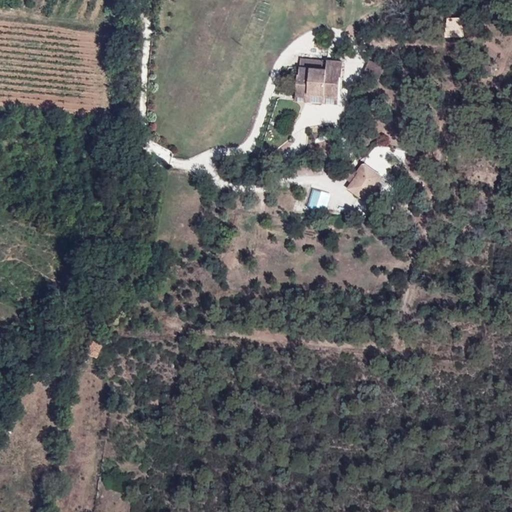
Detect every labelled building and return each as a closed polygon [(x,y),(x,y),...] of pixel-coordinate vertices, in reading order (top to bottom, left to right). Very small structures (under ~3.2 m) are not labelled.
[(457,29),(443,27),(441,46),(449,47),(450,44),(456,44),(457,29)] [(382,74),(386,64),(370,58),(366,69),(382,74)] [(476,73),(476,82),(495,84),(496,75),(476,73)] [(319,100),(332,100),(333,76),(321,76),(320,85),(303,84),(292,84),(291,105),(296,105),(301,105),(301,111),(318,112),(319,100)] [(322,109),(331,109),(332,100),(319,100),(318,112),(322,112),(322,109)] [(371,204),(385,176),(359,162),(354,172),(359,175),(349,193),(371,204)] [(327,210),(332,191),(315,187),(310,206),(327,210)]
